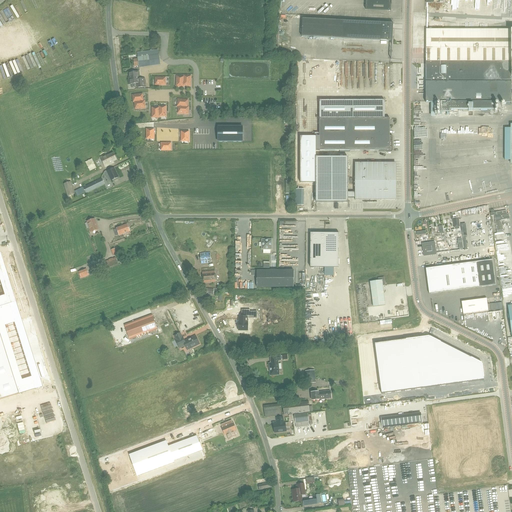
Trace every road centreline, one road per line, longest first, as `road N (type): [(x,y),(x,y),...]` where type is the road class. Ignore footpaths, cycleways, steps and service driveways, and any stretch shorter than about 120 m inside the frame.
road 1 (unclassified): [(99,511),(0,197)]
road 2 (unclassified): [(278,511),(251,401),(156,217)]
road 3 (unclassified): [(511,438),(495,349),(420,306),(408,216)]
road 4 (unclassified): [(408,216),(156,217)]
road 5 (unclassified): [(156,217),(119,98),(109,0)]
road 6 (unclassified): [(408,216),(408,0)]
road 7 (track): [(56,343),(0,162)]
road 8 (unknown): [(363,422),(424,404),(511,395)]
